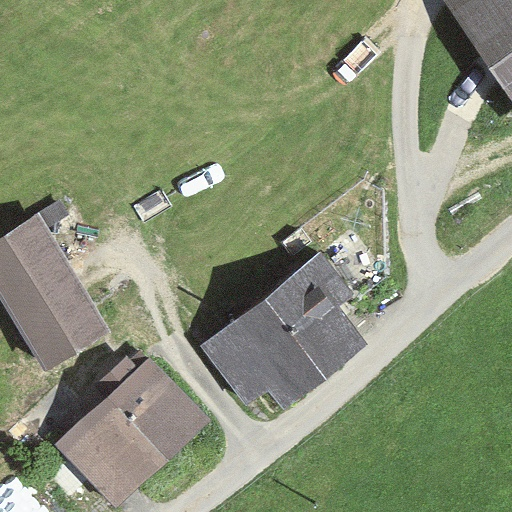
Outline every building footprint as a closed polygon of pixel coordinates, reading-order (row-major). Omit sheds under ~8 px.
[(511,0),(438,0),(433,3),(511,124),(511,0)] [(43,216),(0,238),(0,300),(33,364),(101,329),(43,216)] [(317,240),(192,345),(243,405),(339,324),(311,292),(340,267),(317,240)] [(146,367),(53,455),(107,511),(110,511),(202,425),(146,367)] [(0,511),(56,511),(14,466),(0,478),(0,511)]
